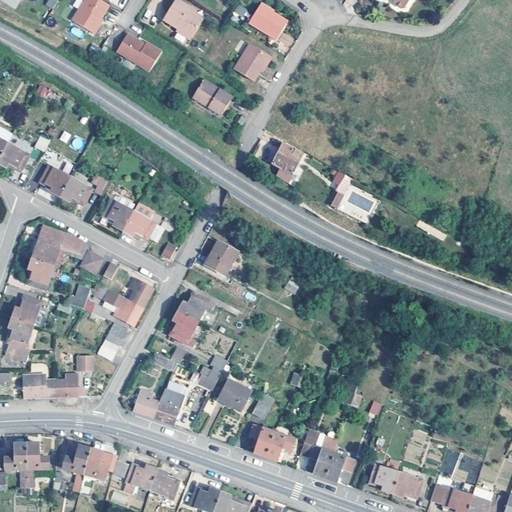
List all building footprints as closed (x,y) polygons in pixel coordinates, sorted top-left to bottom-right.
[(52,9),(58,1),(56,0),(47,0),(45,4),(52,9)] [(109,6),(99,0),(85,0),(73,21),(94,34),(101,24),(99,23),(100,21),(101,20),(109,6)] [(190,40),(203,18),(196,13),(189,10),(191,7),(179,0),(176,0),(165,19),(178,29),(176,31),(190,40)] [(393,0),(394,6),(400,10),(404,9),(410,0),(393,0)] [(277,10),(266,2),(263,6),(276,13),(277,11),(277,10)] [(245,17),(248,10),(238,5),(235,11),(245,17)] [(276,13),(263,6),(253,22),(280,39),(292,21),(277,11),(276,13)] [(128,34),(117,52),(149,72),(161,52),(150,45),(149,47),(146,45),(128,34)] [(255,45),(239,69),(258,82),(265,71),(266,70),(268,67),(271,68),(276,58),(255,45)] [(234,97),(205,79),(196,94),(212,104),(210,107),(223,114),(232,100),(234,97)] [(35,91),(43,97),(48,90),(41,84),(35,91)] [(212,104),(196,94),(194,98),(210,107),(212,104)] [(247,120),(242,117),(238,122),(243,126),(247,120)] [(13,135),(0,127),(0,138),(8,143),(13,135)] [(59,140),(67,144),(71,135),(64,131),(59,140)] [(52,140),(43,135),(36,148),(45,153),(52,140)] [(0,159),(8,143),(0,138),(0,159)] [(8,143),(0,159),(0,164),(7,168),(9,164),(22,171),(30,155),(8,143)] [(301,153),(282,143),(271,163),(291,173),(301,153)] [(60,197),(71,177),(50,166),(42,181),(54,188),(51,192),(60,197)] [(337,210),(352,178),(337,171),(329,187),(337,190),(330,206),(337,210)] [(110,180),(98,173),(94,181),(99,185),(97,191),(103,194),(110,180)] [(93,189),(71,177),(60,197),(69,203),(72,198),(84,205),(93,189)] [(114,226),(123,231),(134,211),(113,199),(104,215),(116,222),(114,226)] [(148,206),(140,201),(134,211),(143,216),(148,206)] [(143,216),(134,211),(123,231),(132,236),(135,232),(137,233),(148,239),(156,223),(151,220),(156,210),(148,206),(143,216)] [(61,247),(87,258),(90,252),(90,244),(78,237),(66,234),(44,225),(33,259),(54,266),(61,247)] [(224,276),(237,252),(218,241),(213,249),(217,251),(213,258),(209,256),(204,265),(224,276)] [(170,243),(166,252),(174,257),(179,248),(170,243)] [(90,252),(87,258),(82,266),(96,273),(104,259),(90,252)] [(54,266),(33,259),(29,269),(35,271),(30,284),(46,289),(54,266)] [(109,262),(102,275),(110,279),(117,266),(109,262)] [(94,277),(85,272),(81,279),(90,284),(94,277)] [(130,299),(145,307),(155,289),(135,278),(130,288),(135,290),(130,299)] [(101,297),(107,286),(99,282),(93,292),(101,297)] [(294,297),(297,291),(287,284),(283,290),(294,297)] [(90,288),(81,285),(77,297),(72,296),(70,303),(84,308),(90,288)] [(135,325),(145,307),(130,299),(107,286),(101,297),(105,299),(105,297),(108,299),(105,304),(117,311),(115,314),(135,325)] [(177,311),(197,322),(203,312),(209,300),(194,292),(187,304),(182,302),(177,311)] [(16,307),(13,317),(34,325),(42,302),(26,296),(21,309),(16,307)] [(214,303),(209,300),(203,312),(207,314),(214,303)] [(70,313),(71,307),(58,304),(56,310),(70,313)] [(190,336),(197,322),(177,311),(173,321),(177,323),(171,335),(191,346),(195,339),(190,336)] [(34,325),(13,317),(10,328),(15,329),(10,343),(11,343),(7,355),(27,362),(31,350),(26,348),(34,325)] [(115,321),(110,332),(123,338),(128,328),(115,321)] [(123,338),(110,332),(106,338),(119,345),(123,338)] [(106,338),(102,346),(115,353),(119,345),(106,338)] [(112,359),(115,353),(102,346),(98,352),(112,359)] [(187,352),(178,347),(173,360),(182,365),(187,352)] [(173,360),(154,351),(150,360),(170,370),(173,360)] [(48,363),(57,363),(57,353),(48,353),(48,363)] [(93,371),(93,355),(78,355),(78,371),(93,371)] [(209,378),(217,382),(221,375),(228,362),(217,356),(212,365),(215,366),(209,378)] [(31,372),(47,372),(47,363),(30,363),(31,372)] [(57,379),(57,396),(72,396),(82,396),(82,387),(78,387),(78,373),(67,374),(67,379),(57,379)] [(297,385),(300,375),(293,373),(289,382),(297,385)] [(38,397),(57,396),(57,379),(47,380),(47,375),(24,375),(25,398),(38,397)] [(213,389),(217,382),(209,378),(202,375),(199,383),(213,389)] [(307,378),(300,375),(297,385),(303,387),(307,378)] [(233,407),(241,412),(252,392),(228,379),(218,398),(234,406),(233,407)] [(164,388),(159,401),(153,418),(173,425),(183,395),(164,388)] [(153,418),(159,401),(150,398),(151,393),(141,390),(133,411),(153,418)] [(343,402),(350,404),(354,394),(346,391),(343,402)] [(273,400),(261,393),(251,412),(263,419),(273,400)] [(361,397),(354,394),(350,404),(357,407),(361,397)] [(203,410),(210,414),(215,403),(208,400),(203,410)] [(380,403),(372,401),(369,412),(376,414),(380,403)] [(254,453),(265,457),(273,432),(253,425),(249,436),(258,439),(254,453)] [(324,477),(333,452),(313,446),(317,435),(307,431),(299,453),(309,457),(306,463),(313,466),(311,470),(314,471),(313,473),(324,477)] [(273,432),(265,457),(276,460),(281,447),(290,450),(294,439),(273,432)] [(21,489),(28,489),(27,444),(16,444),(15,453),(6,453),(6,470),(21,470),(21,489)] [(27,444),(28,489),(34,488),(34,470),(49,470),(49,458),(39,458),(39,444),(27,444)] [(72,490),(79,492),(91,449),(80,446),(77,460),(66,457),(63,469),(77,472),(72,490)] [(439,470),(452,475),(460,453),(447,448),(439,470)] [(91,449),(79,492),(90,495),(94,477),(105,480),(107,469),(115,470),(118,460),(118,457),(91,449)] [(352,459),(333,452),(324,477),(335,481),(340,468),(349,470),(352,459)] [(129,464),(118,460),(115,470),(114,473),(124,478),(129,464)] [(381,490),(391,494),(398,472),(375,464),(369,481),(383,486),(381,490)] [(136,485),(150,490),(157,470),(147,466),(145,470),(132,465),(124,490),(133,494),(136,485)] [(157,470),(150,490),(172,499),(178,483),(165,478),(167,473),(157,470)] [(63,472),(56,471),(54,483),(61,483),(63,472)] [(398,472),(391,494),(401,497),(403,492),(417,496),(422,479),(398,472)] [(446,511),(467,511),(472,495),(435,484),(430,500),(443,504),(441,510),(446,511)] [(189,505),(208,511),(212,511),(220,492),(210,488),(208,493),(195,488),(189,505)] [(220,492),(212,511),(248,511),(250,508),(228,500),(230,495),(220,492)] [(511,511),(511,494),(509,494),(503,511),(511,511)] [(251,503),(230,495),(228,500),(250,508),(251,503)] [(495,503),(472,495),(467,511),(501,511),(506,498),(498,495),(495,503)]
